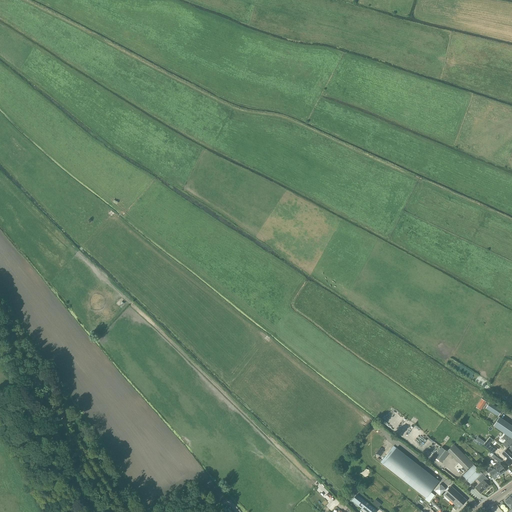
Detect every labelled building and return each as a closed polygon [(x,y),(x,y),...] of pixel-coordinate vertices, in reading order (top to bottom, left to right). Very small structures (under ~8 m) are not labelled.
[(486,402),(482,399),(476,408),(480,410),(486,402)] [(498,417),(502,412),(489,403),(486,408),(498,417)] [(511,438),(511,426),(499,418),(493,426),(511,438)] [(511,439),(507,436),(505,435),(504,436),(503,437),(509,444),(506,447),(511,452),(511,439)] [(484,442),(477,437),(475,439),(482,445),(484,442)] [(466,471),(473,464),(454,445),(447,451),(466,471)] [(429,503),(435,495),(431,492),(439,482),(396,448),(383,464),(426,498),(425,499),(429,503)] [(442,463),(449,453),(442,448),(434,457),(442,463)] [(511,463),(511,454),(507,449),(502,454),(507,459),(505,461),(510,465),(511,464),(511,463)] [(500,462),(503,461),(494,454),(492,456),(500,462)] [(500,464),(500,463),(498,463),(497,463),(494,466),(495,468),(500,475),(506,471),(501,464),(500,464)] [(471,484),(477,478),(482,473),(473,465),(462,475),(471,484)] [(493,469),(491,468),(488,470),(489,472),(494,479),(500,475),(495,468),(493,469)] [(486,488),(487,489),(489,486),(485,482),(488,479),(483,474),(477,479),(480,483),(476,487),(481,493),(486,488)] [(445,489),(440,484),(435,490),(440,495),(445,489)] [(459,509),(466,500),(451,486),(443,495),(455,506),(453,508),(456,510),(458,508),(459,509)] [(366,511),(375,511),(377,510),(359,496),(354,501),(359,505),(358,506),(360,507),(362,509),(362,508),(366,511)] [(375,499),(373,502),(383,510),(384,509),(380,506),(381,504),(375,499)] [(441,511),(442,509),(433,500),(431,502),(441,511)]
